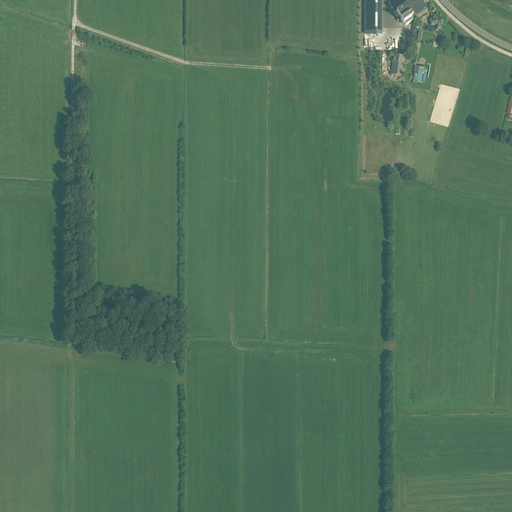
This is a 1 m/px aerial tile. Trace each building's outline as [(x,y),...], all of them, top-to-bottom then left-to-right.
[(364,0),(365,34),(381,34),(382,34),(381,0),(364,0)] [(426,10),(418,0),(398,0),(391,5),(402,20),(400,21),(403,25),(411,19),(412,20),(426,10)] [(442,19),(431,17),(429,25),(435,26),(434,31),(439,32),(440,27),(441,27),(442,19)] [(422,26),(414,24),(412,32),(416,33),(414,43),(419,43),(420,39),(418,39),(420,29),(422,30),(422,26)] [(403,76),(405,56),(393,55),(393,57),(392,57),(391,62),(392,62),(391,75),(403,76)]
